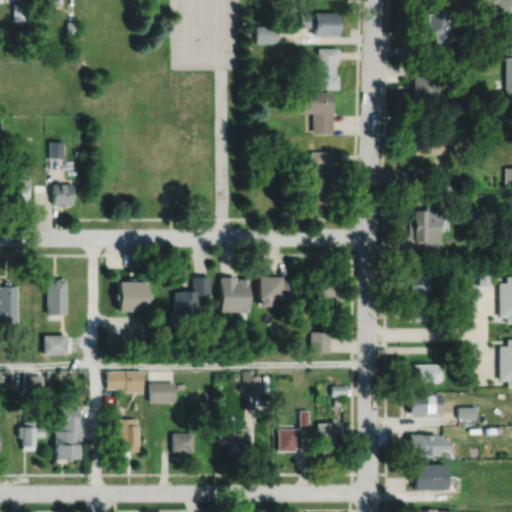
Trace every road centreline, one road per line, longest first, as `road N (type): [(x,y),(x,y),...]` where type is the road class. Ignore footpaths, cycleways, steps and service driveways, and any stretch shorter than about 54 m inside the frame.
road 1 (residential): [(371,0),(365,511)]
road 2 (residential): [(0,236),(366,235)]
road 3 (residential): [(0,491),(365,490)]
road 4 (residential): [(90,236),(97,511)]
